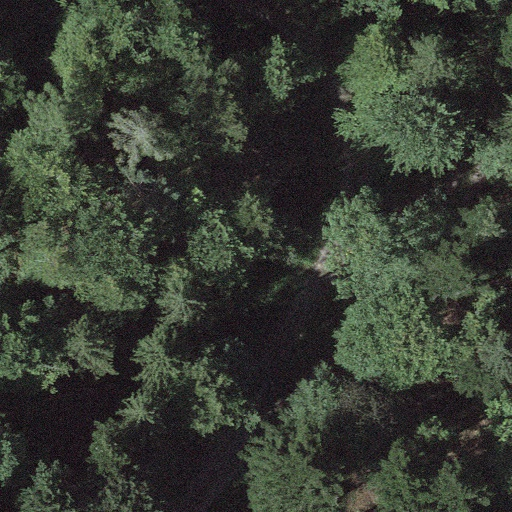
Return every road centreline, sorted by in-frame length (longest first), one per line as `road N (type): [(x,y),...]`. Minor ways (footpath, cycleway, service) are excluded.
road 1 (track): [(255,0),(345,50),(379,110),(377,181),(229,418),(199,511)]
road 2 (track): [(201,511),(401,301),(479,170),(497,88),(486,0)]
